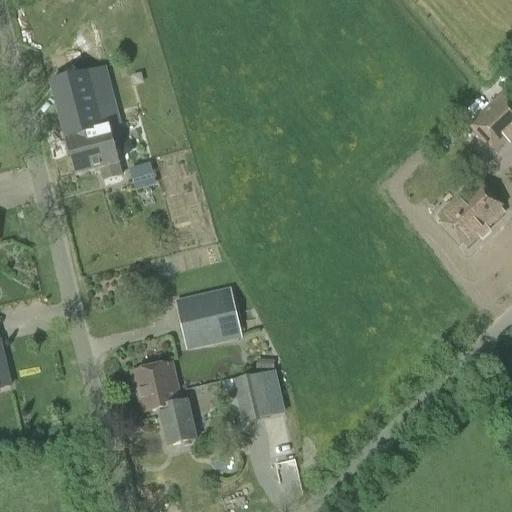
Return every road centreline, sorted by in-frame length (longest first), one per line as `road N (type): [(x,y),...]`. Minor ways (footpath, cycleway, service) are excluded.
road 1 (unclassified): [(124,511),(0,13)]
road 2 (unclassified): [(309,511),(511,314)]
